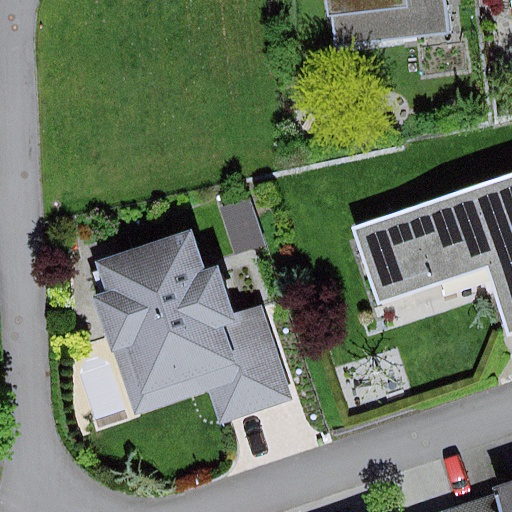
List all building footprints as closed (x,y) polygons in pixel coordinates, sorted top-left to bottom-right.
[(341,0),(347,43),(453,30),(449,0),(341,0)] [(511,178),(363,228),(388,302),(495,266),(511,314),(511,178)] [(254,200),(227,209),(243,254),(269,245),(254,200)] [(116,292),(103,296),(141,416),(213,393),(224,425),(296,402),(266,308),(247,314),(232,268),(219,272),(206,231),(107,262),(116,292)] [(511,511),(511,498),(510,492),(447,511),(511,511)]
